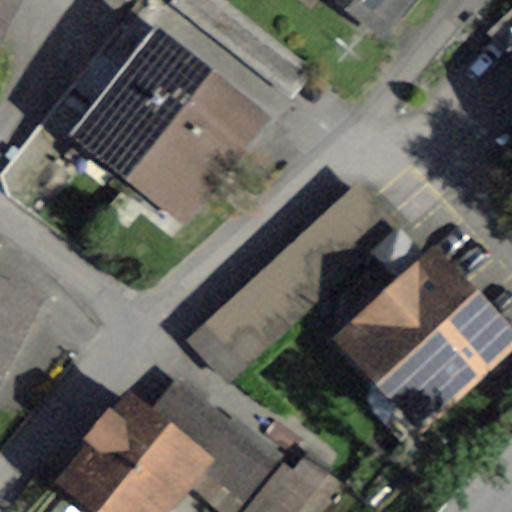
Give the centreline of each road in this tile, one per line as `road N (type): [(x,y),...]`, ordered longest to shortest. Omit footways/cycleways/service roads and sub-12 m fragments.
road 1 (residential): [(135,342),(498,27)]
road 2 (residential): [(0,485),(135,342)]
road 3 (residential): [(135,342),(0,235)]
